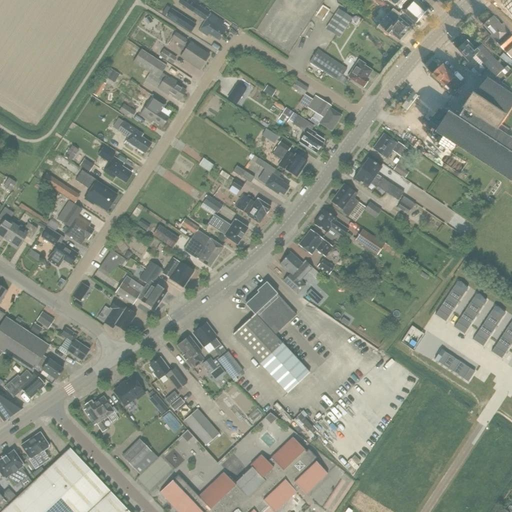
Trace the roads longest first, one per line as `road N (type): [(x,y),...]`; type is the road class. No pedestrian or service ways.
road 1 (residential): [(59,303),(233,41),(366,119)]
road 2 (primary): [(114,356),(262,250),(366,119)]
road 3 (primary): [(366,119),(472,0)]
road 4 (residential): [(48,404),(150,511)]
